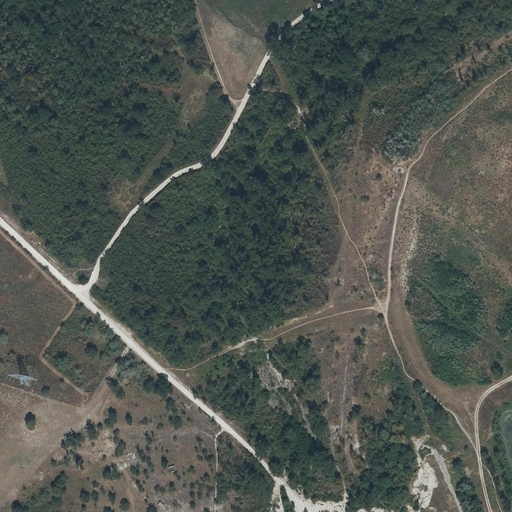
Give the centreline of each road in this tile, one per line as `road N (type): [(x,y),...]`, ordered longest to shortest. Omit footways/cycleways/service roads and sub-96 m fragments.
road 1 (track): [(307,511),(226,426),(78,294)]
road 2 (track): [(78,294),(124,222),(174,173),(218,149),(240,104)]
road 3 (track): [(381,305),(164,370)]
road 4 (track): [(130,342),(83,421),(56,435),(0,436)]
road 5 (track): [(491,511),(471,441),(452,413),(407,376)]
road 6 (track): [(249,88),(284,32),(330,0)]
